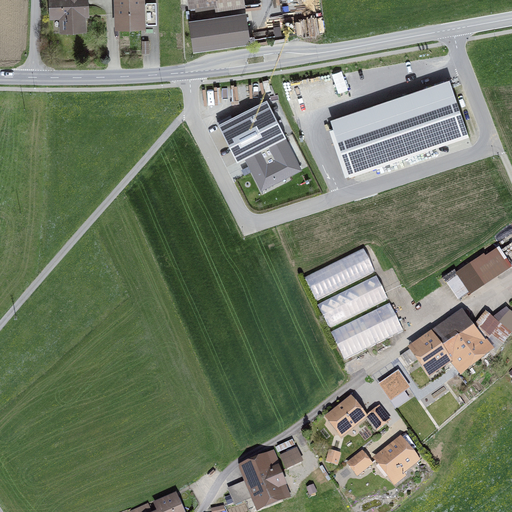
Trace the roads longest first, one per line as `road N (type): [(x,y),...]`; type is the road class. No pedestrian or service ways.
road 1 (secondary): [(33,77),(161,75),(453,29)]
road 2 (residential): [(198,511),(235,465),(511,278)]
road 3 (residential): [(0,324),(191,106)]
road 4 (residential): [(511,174),(453,29)]
